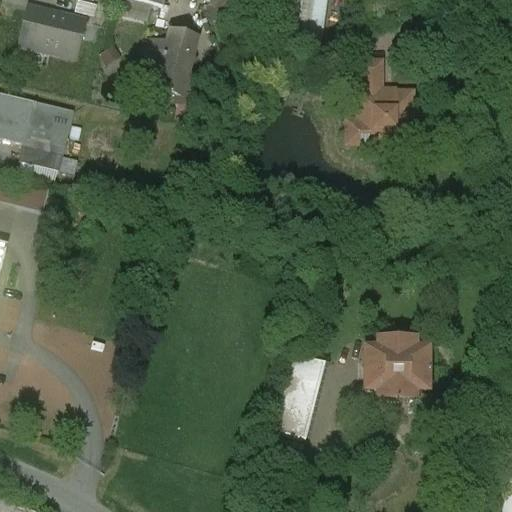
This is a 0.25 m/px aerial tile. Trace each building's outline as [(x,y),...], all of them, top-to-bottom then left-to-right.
[(165,0),(123,0),(123,2),(162,12),(165,0)] [(326,0),(286,0),(280,50),(319,56),(326,0)] [(85,26),(31,13),(22,50),(76,63),(85,26)] [(166,50),(147,45),(140,74),(159,79),(155,95),(176,101),(181,102),(187,81),(196,45),(169,38),(166,50)] [(381,66),(364,66),(364,97),(381,97),(381,66)] [(206,86),(187,81),(181,102),(176,101),(175,107),(199,114),(206,86)] [(364,97),(358,97),(357,138),(412,138),(412,126),(417,126),(417,115),(412,115),(412,97),(364,97)] [(33,106),(0,98),(0,143),(23,149),(33,106)] [(74,116),(33,106),(23,149),(18,166),(59,176),(74,116)] [(414,344),(378,344),(378,354),(365,354),(365,395),(378,395),(378,405),(414,405),(414,395),(427,395),(427,354),(414,354),(414,344)] [(325,368),(294,360),(274,436),(305,444),(325,368)] [(511,511),(511,472),(502,511),(511,511)]
